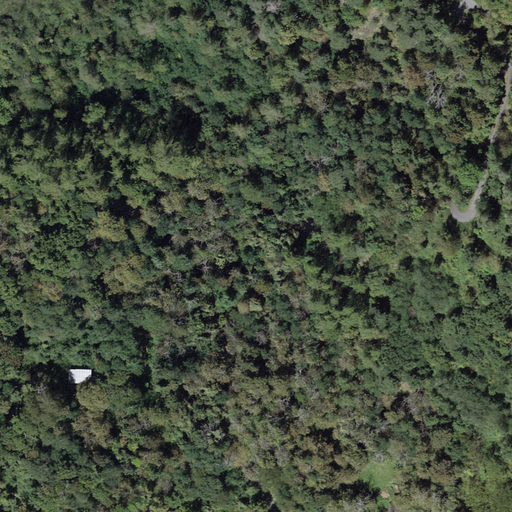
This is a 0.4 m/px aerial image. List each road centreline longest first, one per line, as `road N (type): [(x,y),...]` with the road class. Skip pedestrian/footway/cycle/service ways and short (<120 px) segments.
road 1 (track): [(231,0),(246,27),(286,48),(361,58),(396,78),(441,144),(454,212),(463,217),(477,202),(510,67),(498,42),(460,19),(459,7),(475,3),(511,22)]
road 2 (track): [(146,248),(125,227),(129,206),(164,210),(204,189),(255,200),(295,229),(309,220),(289,183),(274,87),(228,50),(209,0)]
road 3 (track): [(281,511),(233,450),(234,292),(210,259),(162,259),(146,248)]
